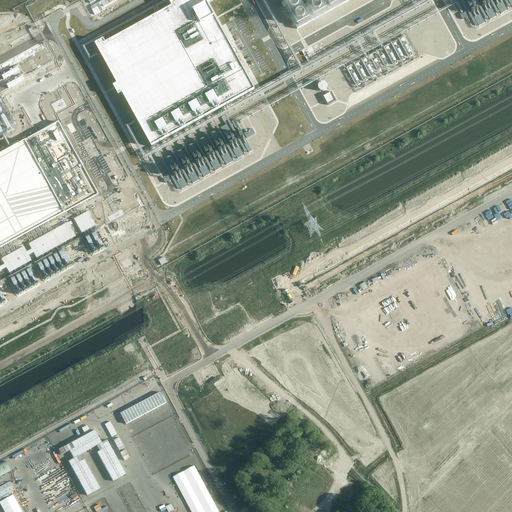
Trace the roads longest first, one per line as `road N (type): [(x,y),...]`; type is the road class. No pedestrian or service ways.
road 1 (unclassified): [(234,511),(165,381),(511,191)]
road 2 (track): [(232,345),(338,444),(341,464),(318,511)]
road 3 (unknown): [(140,466),(150,485),(198,461),(221,502)]
